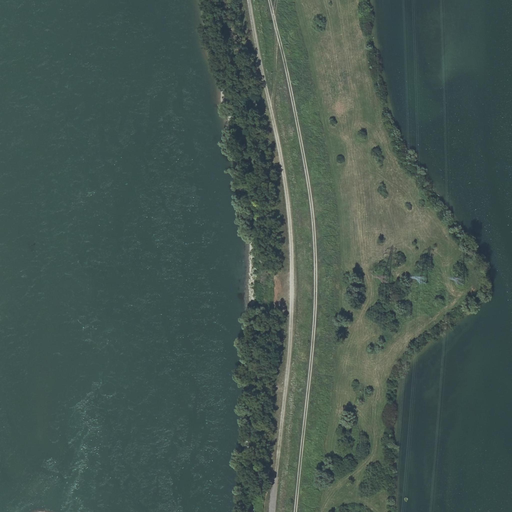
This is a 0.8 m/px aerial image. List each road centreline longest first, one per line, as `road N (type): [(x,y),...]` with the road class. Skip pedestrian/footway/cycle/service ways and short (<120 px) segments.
road 1 (track): [(297,511),(313,360),(315,233),(272,0)]
road 2 (unclassified): [(271,511),(291,272),(283,180),(247,0)]
road 3 (track): [(272,127),(241,104),(222,0)]
